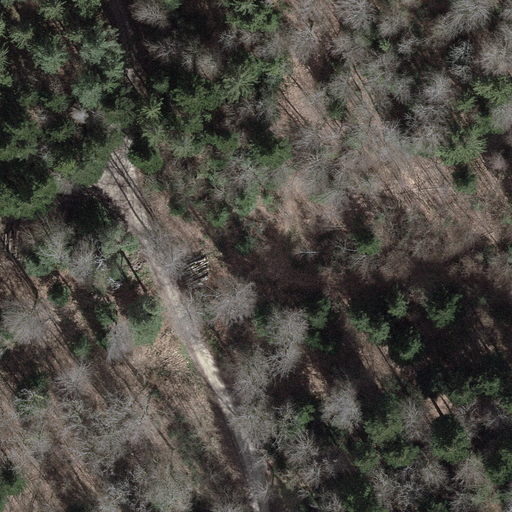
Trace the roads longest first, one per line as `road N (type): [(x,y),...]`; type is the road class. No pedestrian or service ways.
road 1 (track): [(256,511),(215,358),(131,189)]
road 2 (track): [(131,189),(128,91),(99,0)]
road 3 (track): [(131,189),(0,219)]
